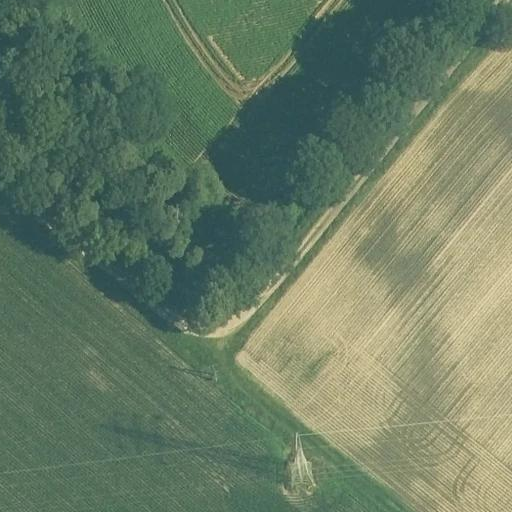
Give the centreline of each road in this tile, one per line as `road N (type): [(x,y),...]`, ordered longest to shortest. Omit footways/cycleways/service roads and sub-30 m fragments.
road 1 (residential): [(148,314),(216,329),(281,279),(506,0)]
road 2 (residential): [(148,314),(393,511)]
road 3 (residential): [(0,176),(148,314)]
